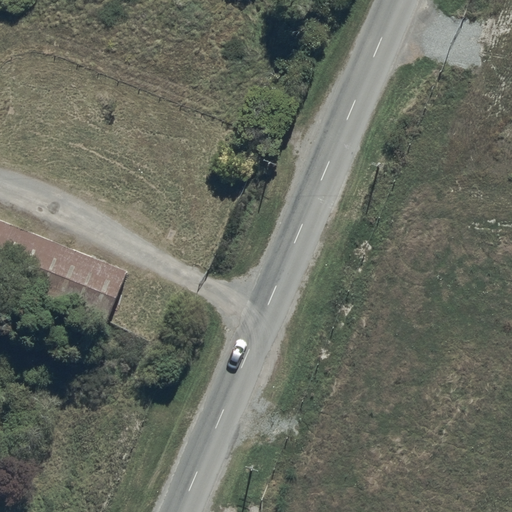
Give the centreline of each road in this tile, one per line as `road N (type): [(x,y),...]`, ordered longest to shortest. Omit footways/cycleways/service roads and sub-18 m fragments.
road 1 (unclassified): [(179,511),(396,0)]
road 2 (track): [(266,307),(0,187)]
